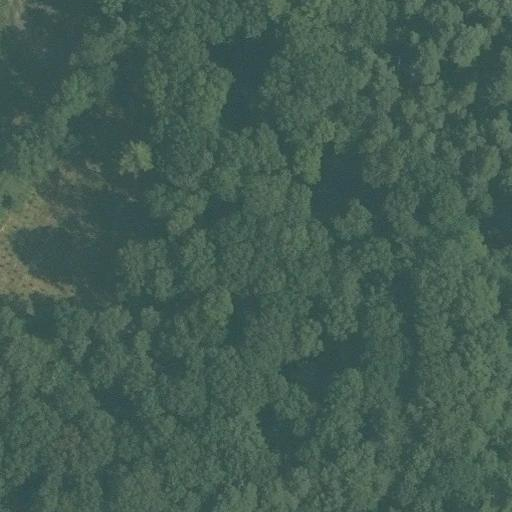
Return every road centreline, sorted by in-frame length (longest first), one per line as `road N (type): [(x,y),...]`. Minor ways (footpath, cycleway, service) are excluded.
road 1 (unclassified): [(511,234),(0,358)]
road 2 (track): [(151,321),(125,0)]
